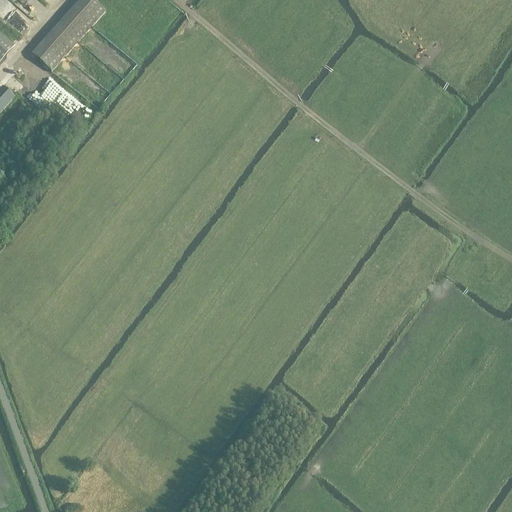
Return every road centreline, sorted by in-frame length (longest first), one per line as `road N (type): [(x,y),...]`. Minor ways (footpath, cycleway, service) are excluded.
road 1 (track): [(476,239),(281,511)]
road 2 (track): [(357,152),(174,0)]
road 3 (track): [(511,260),(357,152)]
road 4 (unclassified): [(41,511),(0,390)]
